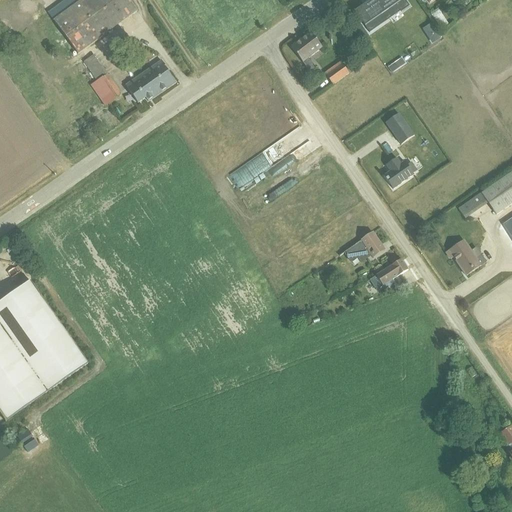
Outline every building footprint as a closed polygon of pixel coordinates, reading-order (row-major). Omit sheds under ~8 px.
[(67,0),(49,14),(79,55),(138,12),(128,0),(67,0)] [(390,20),(375,0),(372,0),(355,12),(370,34),(390,20)] [(375,0),(390,20),(410,7),(405,0),(375,0)] [(438,9),(431,14),(441,29),(449,24),(438,9)] [(428,45),(436,40),(427,24),(419,29),(428,45)] [(311,33),(291,48),(311,74),(317,69),(309,59),(323,49),(311,33)] [(401,62),(407,59),(405,53),(399,56),(401,62)] [(95,55),(84,63),(97,82),(91,86),(105,107),(122,95),(95,55)] [(397,57),(383,67),(388,74),(402,64),(397,57)] [(161,62),(126,86),(138,104),(146,99),(148,102),(153,99),(176,83),(161,62)] [(341,63),(325,74),(333,86),(356,69),(352,64),(345,69),(341,63)] [(399,114),(386,124),(401,146),(415,136),(399,114)] [(382,140),(378,144),(383,152),(388,149),(382,140)] [(236,176),(242,184),(247,181),(246,181),(262,170),(252,156),(237,167),(241,172),(236,176)] [(280,157),(263,172),(269,178),(286,163),(280,157)] [(390,172),(384,177),(386,180),(393,190),(414,177),(413,175),(418,172),(412,163),(408,166),(405,162),(401,164),(397,159),(386,166),(390,172)] [(481,194),(459,209),(466,219),(487,202),(497,216),(511,205),(511,172),(482,194),(481,194)] [(277,192),(296,182),(293,177),(274,187),(277,192)] [(511,218),(503,225),(511,237),(511,218)] [(369,236),(344,254),(350,263),(357,258),(361,264),(372,257),(373,259),(385,251),(373,233),(371,234),(370,234),(369,236)] [(465,240),(446,253),(451,260),(454,258),(467,277),(485,264),(479,254),(476,256),(465,240)] [(384,286),(400,276),(408,271),(401,260),(376,277),(370,281),(376,291),(384,286)] [(400,276),(384,286),(386,289),(396,283),(398,286),(404,282),(400,276)] [(0,412),(7,422),(88,365),(31,282),(0,303),(0,412)] [(472,367),(467,370),(472,378),(477,375),(472,367)] [(504,426),(487,438),(490,442),(498,437),(508,451),(507,451),(511,458),(511,426),(506,430),(504,426)] [(13,433),(18,444),(30,438),(29,435),(26,436),(22,428),(13,433)] [(501,474),(487,482),(497,500),(511,491),(511,488),(510,486),(508,487),(501,474)]
